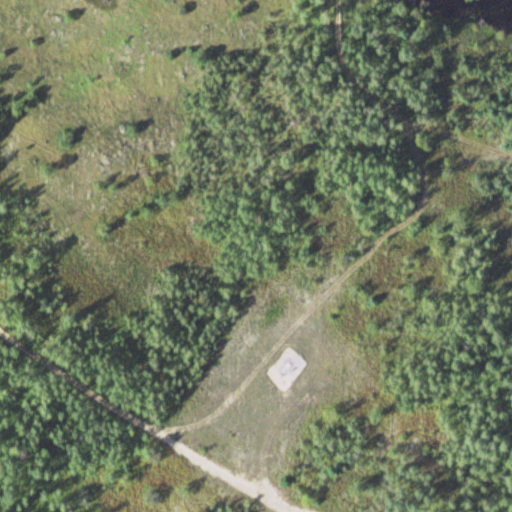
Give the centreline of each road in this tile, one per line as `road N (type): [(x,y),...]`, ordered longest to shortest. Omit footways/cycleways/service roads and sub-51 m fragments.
road 1 (track): [(0,331),(294,511)]
road 2 (track): [(342,0),(345,62),(428,124),(511,156)]
